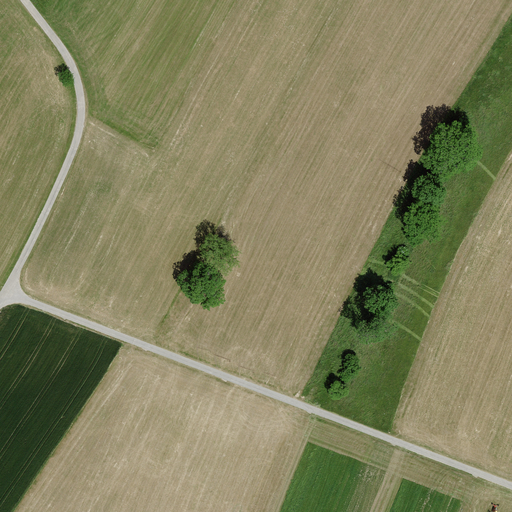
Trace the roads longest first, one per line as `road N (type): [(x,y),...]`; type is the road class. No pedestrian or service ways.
road 1 (track): [(511,481),(8,292)]
road 2 (track): [(25,0),(65,51),(79,86),(78,135),(0,304)]
